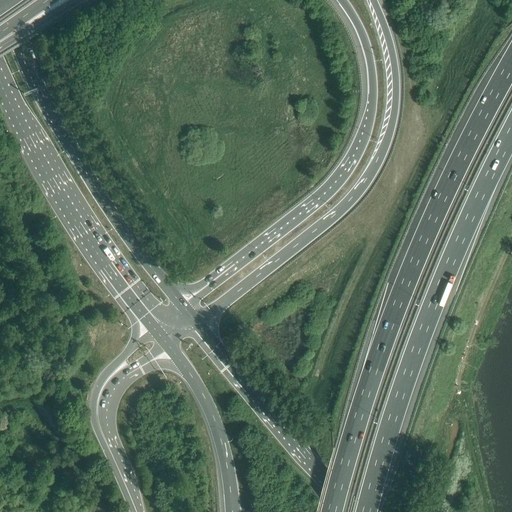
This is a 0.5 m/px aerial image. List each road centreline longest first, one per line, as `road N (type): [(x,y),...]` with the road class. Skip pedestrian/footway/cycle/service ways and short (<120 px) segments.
road 1 (motorway): [(511,60),(408,272),(331,511)]
road 2 (motorway): [(196,322),(335,214),(378,157),(395,86),(372,0)]
road 3 (motorway): [(365,511),(424,327),(511,132)]
road 4 (motorway): [(342,0),(371,71),(371,115),(356,158),(323,200),(184,307)]
road 5 (primary): [(184,307),(73,151),(5,0)]
road 6 (primary): [(0,80),(83,233),(155,329)]
road 7 (track): [(511,240),(458,373),(482,511)]
road 8 (motorway): [(354,511),(196,322)]
road 9 (motorway): [(167,344),(215,423),(231,511)]
road 10 (tertiary): [(136,511),(98,425),(98,397),(109,376)]
